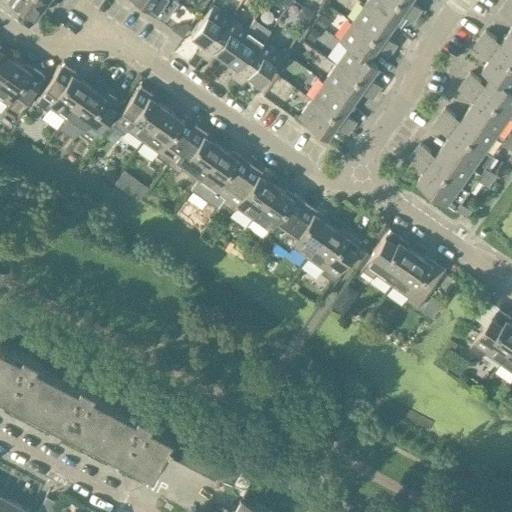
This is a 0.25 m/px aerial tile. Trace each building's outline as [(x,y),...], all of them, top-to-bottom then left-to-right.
[(9,0),(32,16),(44,0),(9,0)] [(138,0),(156,12),(165,19),(178,1),(175,0),(138,0)] [(365,0),(364,2),(392,22),(399,12),(411,20),(416,14),(395,0),(365,0)] [(395,0),(416,14),(420,8),(408,0),(395,0)] [(352,19),(391,50),(395,43),(383,34),(392,22),(364,2),(352,19)] [(511,25),(508,31),(511,34),(511,6),(504,2),(498,10),(511,20),(511,25)] [(202,43),(196,51),(201,56),(233,12),(228,8),(225,13),(212,3),(190,35),(202,43)] [(299,11),(301,19),(305,23),(312,14),(302,7),(299,11)] [(233,12),(201,56),(207,59),(213,51),(224,59),(246,27),(247,27),(234,18),(236,14),(233,12)] [(352,19),(337,40),(347,47),(367,58),(374,47),(387,56),(391,50),(352,19)] [(246,27),(224,59),(235,66),(229,75),(235,79),(266,35),(262,32),(259,36),(247,27),(246,27)] [(479,37),(511,60),(511,34),(508,31),(501,41),(485,29),(479,37)] [(266,35),(235,79),(240,83),(246,74),(258,83),(280,51),(267,42),(270,38),(266,35)] [(491,74),(491,75),(511,87),(511,60),(479,37),(473,46),(489,57),(482,68),(491,74)] [(336,62),(376,91),(380,86),(367,77),(376,64),(367,58),(347,47),(336,62)] [(0,76),(13,59),(0,49),(0,76)] [(13,59),(0,76),(0,99),(4,102),(2,106),(15,115),(34,87),(43,74),(31,66),(28,70),(13,59)] [(53,74),(33,101),(46,110),(48,106),(64,118),(88,85),(71,73),(74,69),(62,61),(53,74)] [(323,81),(351,100),(358,89),(371,98),(376,91),(336,62),(323,81)] [(464,79),(511,111),(511,87),(491,75),(485,83),(469,71),(464,79)] [(467,108),(511,140),(511,131),(511,130),(511,111),(464,79),(458,88),(474,99),(467,108)] [(310,98),(351,126),(355,121),(342,112),(351,100),(323,81),(310,98)] [(139,83),(111,124),(123,132),(125,129),(141,141),(165,108),(148,96),(151,92),(139,83)] [(88,85),(64,118),(79,129),(77,132),(90,141),(109,114),(108,113),(117,100),(106,92),(103,96),(88,85)] [(346,133),(351,126),(310,98),(297,117),(325,136),(333,124),(346,133)] [(439,115),(495,154),(503,142),(511,148),(511,140),(467,108),(461,118),(445,107),(439,115)] [(165,108),(141,141),(157,152),(154,155),(166,163),(194,123),(183,115),(181,119),(165,108)] [(442,144),(492,178),(496,173),(486,166),(495,154),(439,115),(433,123),(449,134),(442,144)] [(194,123),(166,163),(178,171),(180,168),(196,180),(207,164),(220,147),(203,135),(206,131),(194,123)] [(414,150),(469,190),(478,177),(488,184),(492,178),(442,144),(435,153),(419,142),(414,150)] [(207,164),(196,180),(211,191),(209,194),(221,202),(247,165),(250,162),(238,154),(235,158),(220,147),(207,164)] [(417,180),(460,210),(467,215),(472,209),(461,201),(469,190),(414,150),(408,158),(424,169),(417,180)] [(247,165),(221,202),(232,210),(235,207),(251,218),(274,185),(258,174),(261,170),(250,162),(247,165)] [(274,185),(251,218),(266,229),(264,232),(276,241),(302,205),(304,201),(293,193),(290,197),(274,185)] [(276,241),(287,249),(290,246),(306,257),(329,224),(302,205),(276,241)] [(329,224),(306,257),(321,268),(319,271),(331,280),(357,244),(357,243),(359,240),(347,232),(345,236),(329,224)] [(359,269),(372,277),(374,274),(390,285),(413,252),(397,241),(400,237),(388,228),(379,241),(359,269)] [(413,252),(390,285),(406,296),(404,299),(416,308),(435,280),(444,267),(432,259),(429,263),(413,252)] [(495,309),(469,346),(481,355),(484,351),(500,363),(511,346),(511,321),(505,316),(507,312),(499,306),(496,310),(495,309)] [(17,355),(0,346),(0,393),(36,413),(55,374),(32,362),(34,358),(20,350),(17,355)] [(511,346),(500,363),(511,371),(511,346)] [(75,385),(55,374),(36,413),(94,443),(112,404),(90,393),(92,388),(85,385),(77,381),(75,385)] [(132,415),(112,404),(94,443),(150,472),(160,452),(168,434),(147,423),(149,418),(134,411),(132,415)] [(171,430),(168,434),(160,452),(170,457),(182,435),(171,430)] [(170,457),(214,480),(225,458),(182,435),(170,457)] [(227,460),(216,481),(231,489),(242,494),(253,473),(242,467),(227,460)] [(45,496),(36,511),(52,511),(58,503),(45,496)] [(5,498),(0,507),(0,511),(26,511),(28,509),(5,498)] [(265,511),(239,498),(231,511),(265,511)]
